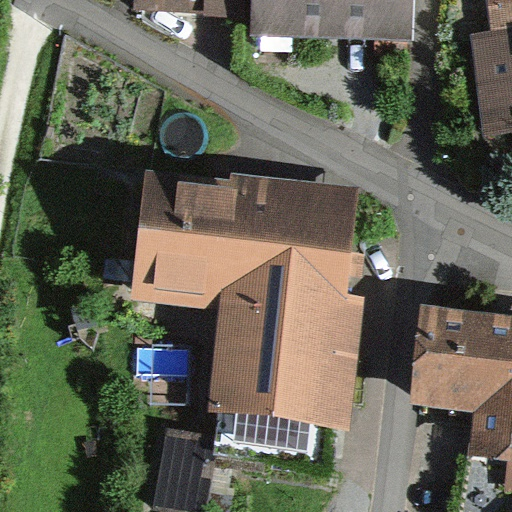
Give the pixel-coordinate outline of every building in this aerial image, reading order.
[(140,0),(140,10),(232,10),(231,0),(140,0)] [(414,0),(259,0),(258,32),(413,35),(414,0)] [(511,0),(489,0),(493,29),(472,32),(485,134),(511,130),(511,0)] [(357,196),(149,171),(134,298),(223,309),(211,410),(348,426),(362,301),(344,298),(357,196)] [(511,316),(426,308),(416,405),(475,411),(470,455),(511,460),(509,491),(511,491),(511,316)] [(208,498),(214,435),(170,430),(164,494),(208,498)]
